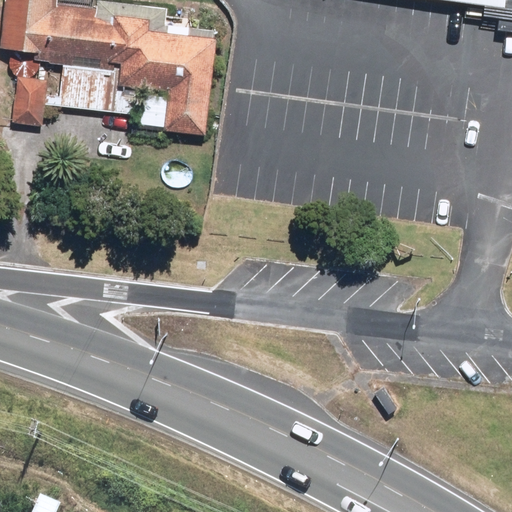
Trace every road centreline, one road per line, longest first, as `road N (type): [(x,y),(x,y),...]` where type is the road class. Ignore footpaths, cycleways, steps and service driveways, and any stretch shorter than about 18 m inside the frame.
road 1 (primary): [(0,277),(511,334)]
road 2 (primary): [(422,511),(301,443),(184,391),(0,326)]
